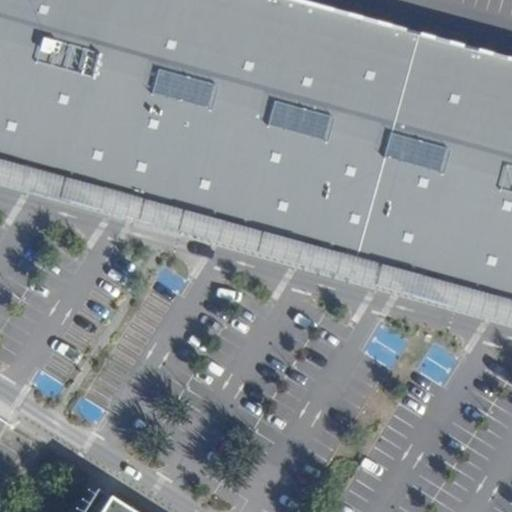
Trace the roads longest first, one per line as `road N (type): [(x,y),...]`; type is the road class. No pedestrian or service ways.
road 1 (unclassified): [(511,336),(0,195)]
road 2 (unclassified): [(0,384),(202,511)]
